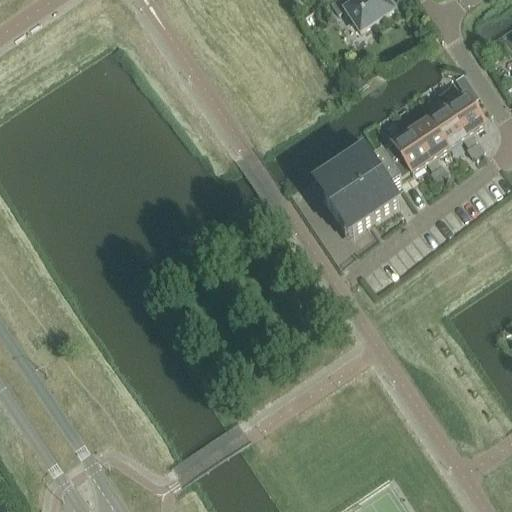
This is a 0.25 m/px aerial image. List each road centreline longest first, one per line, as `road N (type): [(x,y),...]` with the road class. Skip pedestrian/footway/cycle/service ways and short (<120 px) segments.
road 1 (secondary): [(122,511),(0,328)]
road 2 (residential): [(359,265),(511,153)]
road 3 (secondary): [(0,387),(85,511)]
road 4 (residential): [(440,18),(511,129)]
